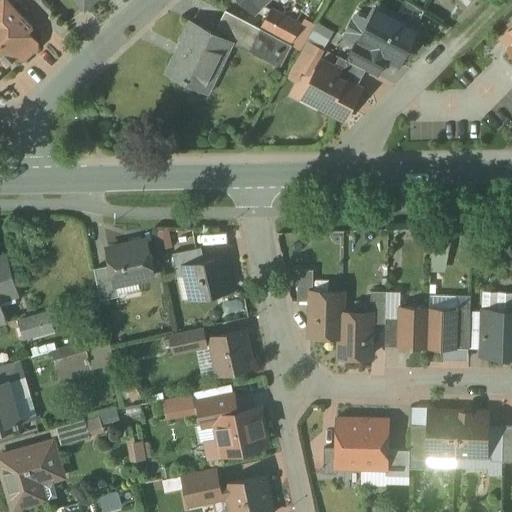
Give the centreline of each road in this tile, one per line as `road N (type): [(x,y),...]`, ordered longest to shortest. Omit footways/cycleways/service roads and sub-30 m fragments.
road 1 (residential): [(511,386),(355,391),(282,384)]
road 2 (secondary): [(511,173),(300,178)]
road 3 (residential): [(251,179),(282,384)]
road 4 (residential): [(437,48),(300,178)]
road 5 (residential): [(143,0),(49,87),(29,143)]
road 6 (secondary): [(251,179),(77,183)]
road 7 (residential): [(282,384),(306,511)]
